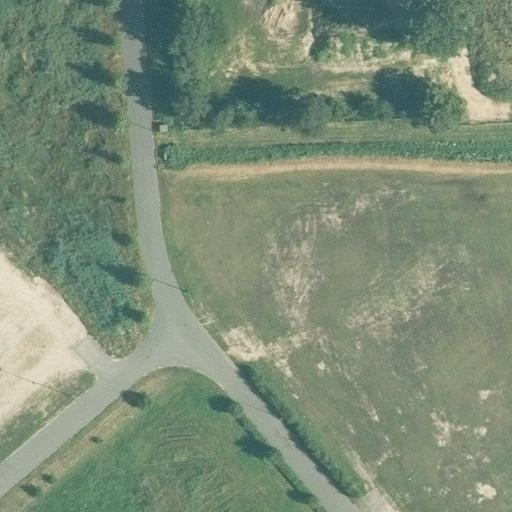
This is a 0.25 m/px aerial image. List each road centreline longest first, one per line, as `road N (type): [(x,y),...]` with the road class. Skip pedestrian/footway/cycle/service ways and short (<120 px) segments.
road 1 (unclassified): [(183,324),(163,289),(147,218),(130,0)]
road 2 (tertiary): [(342,511),(183,324)]
road 3 (tertiary): [(0,483),(183,324)]
